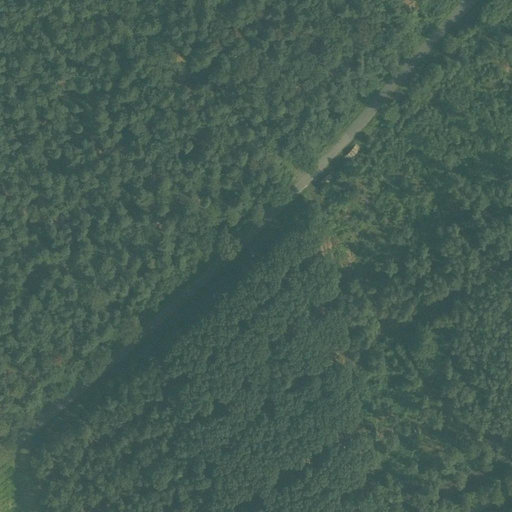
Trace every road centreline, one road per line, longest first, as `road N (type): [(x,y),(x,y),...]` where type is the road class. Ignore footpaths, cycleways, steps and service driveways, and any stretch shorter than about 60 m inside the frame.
road 1 (unclassified): [(472,0),(241,241),(0,455)]
road 2 (track): [(139,0),(304,177)]
